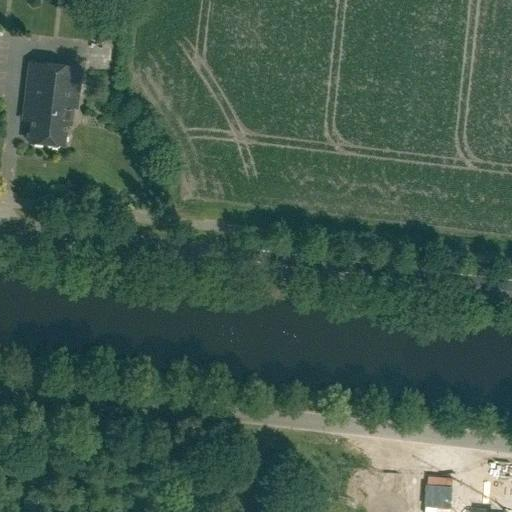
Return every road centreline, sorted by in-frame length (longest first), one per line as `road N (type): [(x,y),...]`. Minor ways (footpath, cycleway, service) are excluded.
road 1 (tertiary): [(511,296),(0,233)]
road 2 (unclassified): [(511,446),(0,385)]
